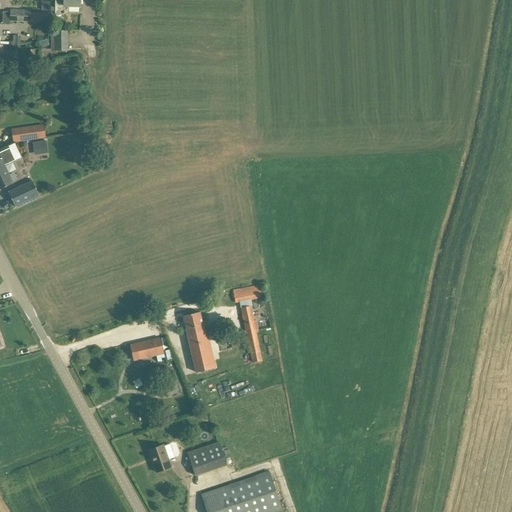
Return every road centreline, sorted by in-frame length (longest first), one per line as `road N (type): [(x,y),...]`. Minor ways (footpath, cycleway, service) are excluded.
road 1 (track): [(414,511),(469,241),(511,79)]
road 2 (tertiary): [(140,511),(0,254)]
